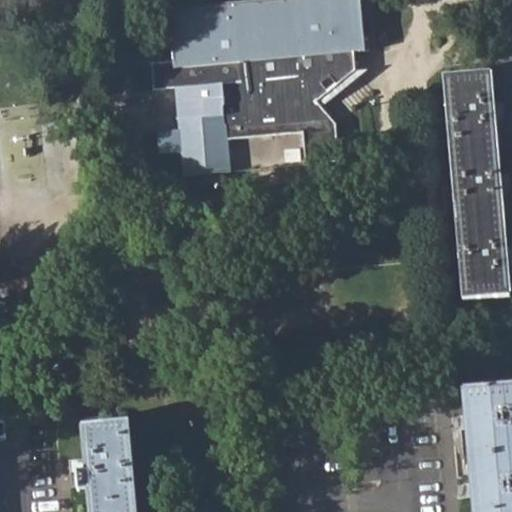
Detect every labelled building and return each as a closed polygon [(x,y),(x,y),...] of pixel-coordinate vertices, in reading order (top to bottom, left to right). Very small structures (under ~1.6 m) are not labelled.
[(360,0),(285,0),(169,10),(174,65),(152,67),(155,93),(177,91),(181,134),(160,135),(162,156),(183,155),(185,178),(233,173),(230,141),(263,138),(263,133),(250,134),(247,104),(261,103),(259,82),(245,82),(243,62),(353,53),(365,51),(360,0)] [(353,53),(243,62),(245,82),(259,82),(261,103),(247,104),(250,134),(263,133),(263,138),(302,134),(304,167),(337,163),(334,126),(316,103),(357,71),(354,70),(353,53)] [(444,79),(463,299),(508,296),(506,264),(504,245),(499,191),(498,174),(493,119),(492,102),(489,74),(444,79)] [(503,101),(492,102),(493,119),(501,118),(501,114),(505,114),(503,101)] [(509,173),(498,174),(499,191),(506,190),(506,186),(510,186),(509,173)] [(473,496),(473,511),(511,511),(511,384),(463,388),(466,416),(458,417),(459,429),(467,428),(471,484),(464,485),(465,497),(473,496)] [(135,511),(128,422),(79,426),(82,460),(66,461),(67,475),(73,474),(74,490),(84,489),(86,511),(135,511)]
